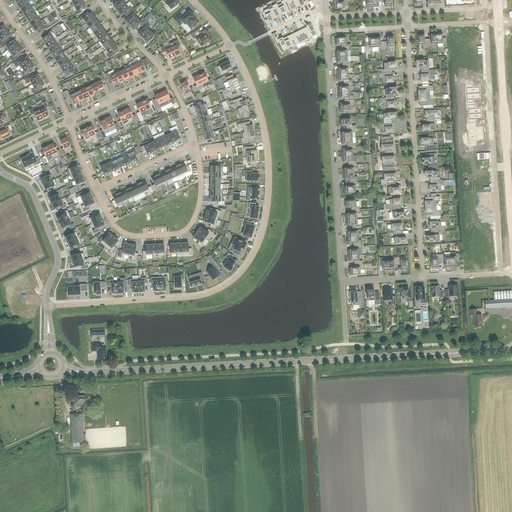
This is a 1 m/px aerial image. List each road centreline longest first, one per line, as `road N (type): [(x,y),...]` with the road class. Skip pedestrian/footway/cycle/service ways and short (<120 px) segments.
road 1 (secondary): [(63,367),(120,371),(511,349)]
road 2 (residential): [(231,45),(262,117),(269,168),(264,224),(245,266),(197,296),(46,305)]
road 3 (residential): [(341,282),(326,31)]
road 4 (residential): [(407,26),(422,277)]
road 5 (tertiary): [(498,21),(511,233)]
road 6 (residential): [(193,143),(200,195),(186,229),(132,236),(114,226),(96,195)]
road 7 (residential): [(46,305),(58,256),(30,189),(0,170)]
road 8 (residential): [(0,2),(69,121)]
